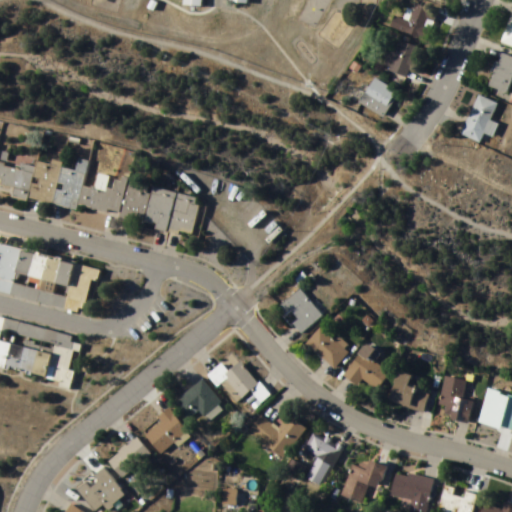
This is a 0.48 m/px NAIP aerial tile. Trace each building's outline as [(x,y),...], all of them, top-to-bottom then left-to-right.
[(405,21),(394,16),(389,28),(426,43),(438,14),(412,4),(405,21)] [(511,13),(502,45),(511,48),(511,13)] [(391,51),(383,68),(407,79),(421,50),(402,41),(396,53),(391,51)] [(511,82),(511,59),(500,55),(489,88),(508,95),(511,82)] [(398,91),(372,80),(361,106),(386,117),(398,91)] [(498,105),(479,96),(462,135),(481,144),(484,138),(492,141),(499,126),(491,122),(498,105)] [(192,236),(200,198),(118,180),(112,187),(112,191),(82,184),(87,162),(77,160),(74,171),(23,161),(17,168),(0,163),(0,185),(13,195),(192,236)] [(0,293),(87,314),(97,269),(0,245),(0,293)] [(323,317),(300,290),(279,308),(293,324),(292,326),(300,336),(323,317)] [(0,368),(60,381),(59,388),(70,390),(73,371),(71,371),(74,354),(79,355),(83,338),(0,320),(0,368)] [(338,338),(335,342),(321,329),(306,345),(333,370),(351,351),(338,338)] [(358,387),(363,380),(379,391),(390,374),(375,364),(381,355),(366,345),(344,378),(358,387)] [(269,397),(241,362),(228,373),(222,365),(211,374),(237,406),(246,399),(254,410),(269,397)] [(413,377),(398,374),(391,405),(425,413),(430,391),(411,387),(413,377)] [(463,401),(467,382),(445,378),(438,418),(470,423),(474,402),(463,401)] [(189,423),(201,413),(205,418),(221,403),(202,381),(174,405),(189,423)] [(496,401),(488,399),(481,422),(511,431),(511,399),(498,395),(496,401)] [(142,433),(163,459),(191,437),(170,411),(142,433)] [(284,459),(306,430),(289,417),(279,430),(261,417),(249,433),(284,459)] [(331,470),(343,452),(316,433),(303,452),(331,470)] [(123,482),(151,457),(135,439),(107,464),(123,482)] [(387,468),(356,457),(342,498),(363,505),(370,485),(380,488),(387,468)] [(300,480),(304,468),(292,464),(288,475),(300,480)] [(77,493),(95,511),(97,511),(102,508),(105,511),(108,511),(126,496),(102,470),(77,493)] [(409,511),(428,511),(434,480),(397,473),(392,498),(412,501),(409,511)] [(438,511),(473,511),(477,498),(456,492),(456,489),(445,486),(438,511)]
